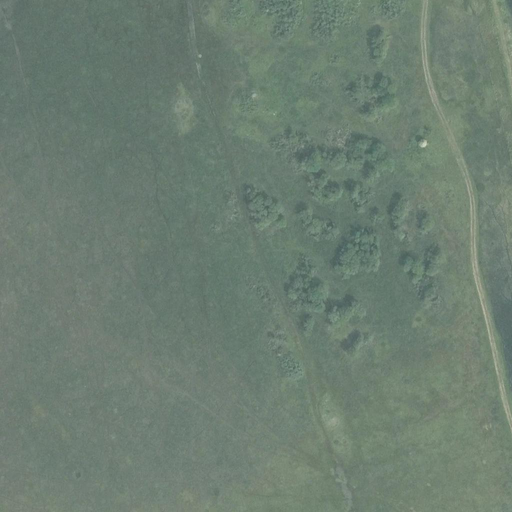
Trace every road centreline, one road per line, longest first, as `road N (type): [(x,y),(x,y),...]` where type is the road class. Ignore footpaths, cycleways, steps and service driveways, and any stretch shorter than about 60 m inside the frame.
road 1 (track): [(354,511),(220,161),(184,0)]
road 2 (track): [(420,0),(422,77),(470,191),(469,261),(511,409)]
